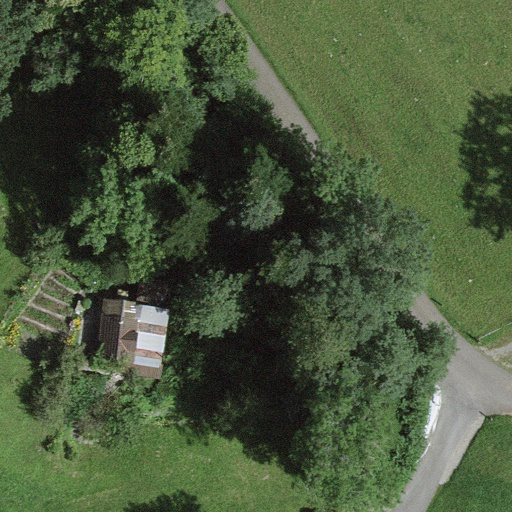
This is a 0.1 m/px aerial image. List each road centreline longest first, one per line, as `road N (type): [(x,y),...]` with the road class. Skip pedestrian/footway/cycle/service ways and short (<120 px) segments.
road 1 (unclassified): [(208,0),(413,322),(480,380),(511,388)]
road 2 (track): [(404,511),(480,380)]
